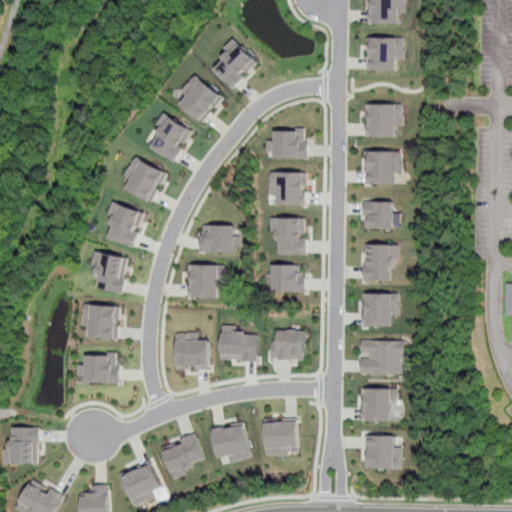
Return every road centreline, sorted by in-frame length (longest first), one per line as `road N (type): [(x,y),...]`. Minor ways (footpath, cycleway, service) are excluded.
road 1 (residential): [(333,511),(340,23),(327,0)]
road 2 (residential): [(163,412),(150,358),(153,306),(186,206),(267,101),(340,85)]
road 3 (residential): [(334,388),(231,393),(120,432),(78,435)]
